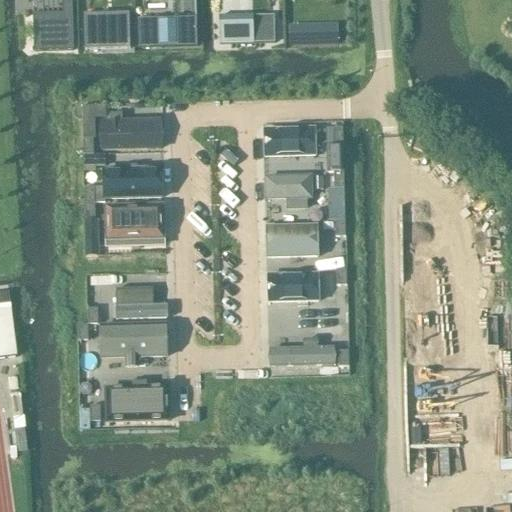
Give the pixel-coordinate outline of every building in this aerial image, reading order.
[(62,14),(32,15),(33,52),(74,51),(72,1),(62,1),(62,14)] [(103,20),(84,21),(85,51),(104,50),(129,49),(128,13),(102,14),(103,20)] [(253,16),(218,17),(219,45),(275,43),(274,27),(253,28),(253,16)] [(196,18),(138,19),(139,48),(197,47),(196,18)] [(337,27),(289,28),(290,44),(337,43),(337,27)] [(158,121),(101,122),(102,151),(159,150),(158,121)] [(342,128),(332,129),(332,145),(342,144),(342,128)] [(314,129),(264,131),(265,158),(315,157),(314,129)] [(93,140),(83,140),(83,156),(93,155),(93,140)] [(342,146),(328,147),(328,173),(333,173),(343,173),(344,173),(342,146)] [(105,156),(83,156),(84,172),(95,172),(95,168),(105,168),(105,156)] [(122,181),(116,181),(116,202),(144,202),(144,181),(134,181),(134,169),(122,169),(122,181)] [(343,173),(333,173),(334,189),(344,189),(343,173)] [(310,178),(265,179),(266,200),(311,199),(310,178)] [(84,189),(84,204),(94,204),(94,188),(84,189)] [(94,204),(84,204),(85,220),(95,220),(94,204)] [(163,206),(105,208),(106,241),(163,240),(163,206)] [(95,220),(85,220),(86,257),(99,257),(99,253),(98,220),(95,220)] [(345,222),(335,222),(335,238),(345,238),(345,222)] [(317,226),(266,228),(267,259),(317,258),(317,226)] [(346,270),(336,271),(336,287),(346,286),(346,270)] [(318,275),(268,276),(268,303),(318,302),(318,275)] [(151,289),(115,290),(116,321),(166,320),(165,306),(152,306),(151,289)] [(9,293),(0,294),(0,306),(10,305),(9,293)] [(11,309),(0,310),(0,359),(17,357),(11,309)] [(97,326),(97,310),(87,310),(88,326),(97,326)] [(165,325),(101,327),(102,359),(125,359),(125,368),(138,368),(138,358),(166,358),(165,325)] [(88,342),(88,326),(77,326),(78,342),(88,342)] [(305,350),(271,351),(271,367),(332,366),(332,349),(316,350),(316,341),(305,342),(305,350)] [(348,352),(338,352),(338,368),(348,368),(348,352)] [(16,378),(8,379),(9,392),(18,391),(16,378)] [(167,388),(105,389),(106,422),(168,421),(167,388)] [(20,394),(10,395),(13,419),(23,418),(20,394)] [(100,407),(90,407),(90,423),(100,423),(100,407)] [(24,428),(15,429),(18,454),(28,452),(24,428)]
